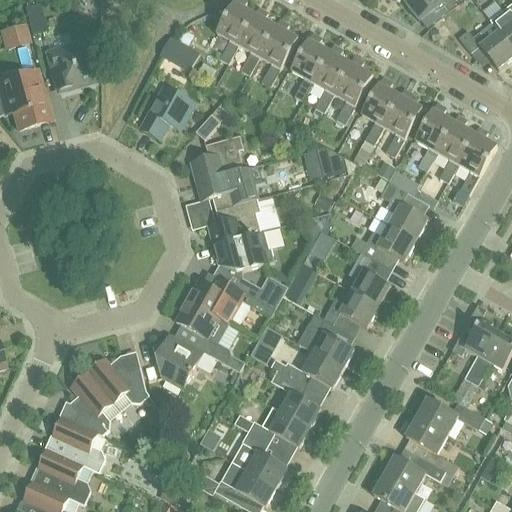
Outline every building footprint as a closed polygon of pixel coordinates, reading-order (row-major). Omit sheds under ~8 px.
[(239,50),(256,18),(244,11),(248,5),(239,0),(235,7),(235,6),(218,38),(230,45),(221,63),(229,68),(239,50)] [(452,0),(411,0),(405,5),(420,24),(443,6),(450,15),(459,8),(452,0)] [(24,10),(32,38),(47,33),(40,6),(24,10)] [(511,10),(492,26),(511,51),(511,10)] [(256,18),(239,50),(251,57),(241,74),(243,75),(240,80),(247,84),(249,79),(250,79),(260,62),(277,30),(265,23),(269,17),(260,12),(256,18)] [(277,30),(260,62),(272,68),(262,86),(271,91),(281,73),(299,42),(286,35),(290,28),(281,23),(277,30)] [(511,62),(511,51),(492,26),(474,41),(469,35),(459,42),(471,57),(480,50),(499,73),(511,62)] [(30,45),(25,28),(2,34),(6,51),(30,45)] [(442,42),(440,31),(431,33),(433,44),(442,42)] [(314,87),(331,56),(319,49),(323,42),(314,37),(310,44),(292,75),(305,82),(295,100),(304,105),(314,87)] [(161,58),(191,74),(200,57),(178,44),(171,40),(162,56),(161,58)] [(59,93),(94,83),(87,60),(91,58),(87,43),(72,48),(73,51),(50,58),(59,93)] [(331,56),(314,87),(326,94),(316,112),(325,117),(335,99),(352,67),(340,61),(343,54),(335,49),(331,56)] [(356,61),(352,67),(335,99),(347,106),(337,123),(346,128),(356,111),(373,80),(361,72),(364,66),(356,61)] [(51,124),(37,73),(0,83),(0,95),(6,117),(10,116),(13,117),(15,119),(19,133),(51,124)] [(385,132),(401,100),(389,93),(393,87),(384,82),(381,88),(380,88),(363,119),(376,126),(362,152),(358,159),(365,164),(372,150),(373,148),(375,149),(385,132)] [(165,91),(142,133),(160,143),(169,128),(180,134),(195,108),(165,91)] [(405,93),(401,100),(385,132),(397,138),(386,156),(395,161),(405,143),(406,143),(423,112),(410,105),(414,98),(405,93)] [(438,157),(455,126),(443,119),(447,112),(438,107),(434,114),(417,145),(429,152),(419,170),(428,175),(438,157)] [(221,109),(212,118),(196,136),(205,144),(221,126),(229,117),(221,109)] [(455,126),(438,157),(450,164),(440,182),(449,187),(459,169),(476,138),(464,131),(468,124),(459,119),(455,126)] [(480,131),(476,138),(459,169),(471,176),(461,194),(470,199),(480,181),(498,150),(485,142),(489,136),(480,131)] [(197,186),(245,172),(239,154),(244,153),(241,140),(206,149),(210,161),(191,167),(197,186)] [(339,157),(335,155),(337,164),(320,168),(323,180),(340,175),(348,174),(344,160),(339,157)] [(250,190),(245,172),(197,186),(202,205),(213,202),(216,214),(258,203),(254,189),(250,190)] [(390,229),(417,244),(429,223),(402,207),(409,196),(382,181),(376,192),(383,196),(381,200),(390,206),(387,212),(396,217),(390,229)] [(435,211),(439,204),(419,192),(414,199),(435,211)] [(336,205),(322,197),(316,207),(330,215),(336,205)] [(258,203),(216,214),(220,226),(209,229),(214,249),(262,235),(257,217),(262,216),(258,203)] [(417,244),(390,229),(376,221),(369,232),(374,235),(367,246),(357,241),(352,251),(362,257),(371,262),(378,250),(405,265),(417,244)] [(277,231),(262,235),(214,249),(219,268),(231,265),(233,272),(241,275),(275,266),(272,252),(282,249),(277,231)] [(371,262),(362,257),(349,278),(359,284),(352,295),(380,310),(392,289),(365,274),(371,262)] [(322,264),(312,258),(306,268),(316,274),(322,264)] [(200,285),(188,305),(228,328),(241,305),(271,322),(276,314),(235,291),(211,277),(205,288),(200,285)] [(235,291),(276,314),(288,291),(268,280),(262,292),(241,280),(235,291)] [(380,310),(352,295),(346,306),(337,301),(324,323),(334,328),(341,317),(368,332),(380,310)] [(228,328),(188,305),(177,326),(202,340),(196,352),(205,356),(241,376),(245,368),(231,360),(229,354),(217,347),(228,328)] [(341,332),(334,328),(324,323),(315,318),(309,328),(310,329),(299,348),(314,356),(344,373),(355,354),(335,342),(341,332)] [(482,368),(499,337),(490,332),(494,327),(483,321),(477,331),(469,326),(453,354),(462,359),(466,353),(478,359),(475,364),(482,368)] [(482,368),(475,364),(470,373),(484,381),(492,367),(504,374),(511,359),(511,337),(508,342),(499,337),(482,368)] [(205,356),(196,352),(177,341),(171,351),(166,352),(164,347),(154,350),(162,381),(184,394),(205,356)] [(344,373),(314,356),(303,374),(288,366),(286,369),(276,363),(271,371),(278,374),(307,391),(313,380),(334,392),(344,373)] [(89,377),(114,407),(125,398),(132,407),(141,408),(150,400),(147,396),(141,372),(129,375),(124,369),(116,375),(106,362),(89,377)] [(484,381),(470,373),(453,403),(459,407),(460,407),(472,386),(479,390),(484,381)] [(307,391),(278,374),(272,385),(291,396),(280,415),(311,432),(322,413),(301,401),(307,391)] [(114,407),(89,377),(71,391),(82,404),(75,410),(80,416),(75,426),(98,438),(102,440),(110,434),(111,425),(104,416),(114,407)] [(472,386),(460,407),(467,411),(479,390),(472,386)] [(493,426),(467,411),(460,407),(459,407),(453,416),(429,402),(418,422),(448,439),(458,422),(487,438),(493,426)] [(311,432),(280,415),(273,411),(263,429),(255,425),(252,429),(239,421),(235,428),(249,436),(274,450),(280,439),(300,451),(311,432)] [(98,438),(75,426),(62,420),(53,441),(68,448),(63,459),(84,470),(100,477),(106,463),(103,455),(93,450),(98,438)] [(448,439),(418,422),(407,441),(431,455),(426,464),(446,476),(454,480),(459,470),(438,458),(448,439)] [(249,436),(243,447),(258,455),(247,474),(278,491),(288,472),(268,460),(274,450),(249,436)] [(185,467),(191,459),(179,450),(173,459),(185,467)] [(84,470),(63,459),(48,452),(38,473),(54,480),(49,491),(69,502),(85,509),(91,495),(88,487),(78,482),(84,470)] [(446,476),(426,464),(419,460),(413,470),(396,460),(385,479),(416,497),(416,496),(427,478),(441,486),(446,476)] [(278,491),(247,474),(233,466),(222,485),(221,484),(215,495),(241,509),(246,499),(267,510),(278,491)] [(416,497),(385,479),(374,499),(389,507),(386,511),(420,511),(426,502),(416,496),(416,497)] [(64,511),(69,502),(49,491),(33,484),(24,505),(38,511),(64,511)]
